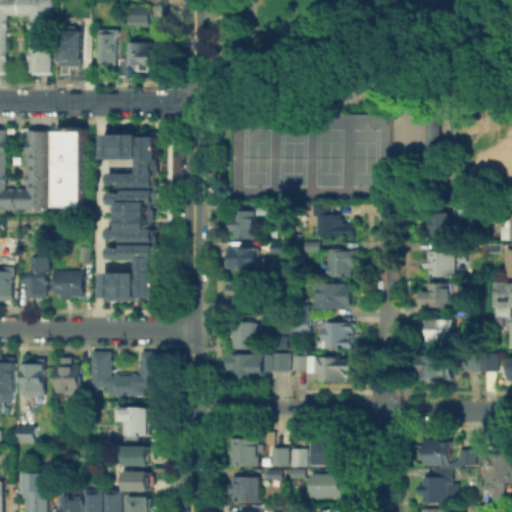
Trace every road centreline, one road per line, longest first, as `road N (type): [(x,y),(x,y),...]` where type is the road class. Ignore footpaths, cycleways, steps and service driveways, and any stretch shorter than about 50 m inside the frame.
road 1 (tertiary): [(191,411),(193,0)]
road 2 (residential): [(191,411),(511,410)]
road 3 (residential): [(386,511),(386,210)]
road 4 (residential): [(0,101),(193,102)]
road 5 (residential): [(0,329),(192,331)]
